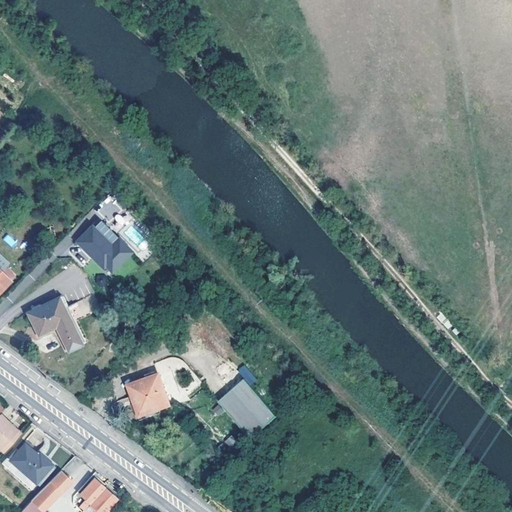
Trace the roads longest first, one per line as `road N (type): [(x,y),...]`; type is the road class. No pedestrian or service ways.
road 1 (track): [(106,0),(233,120),(511,427)]
road 2 (secondary): [(185,511),(0,372)]
